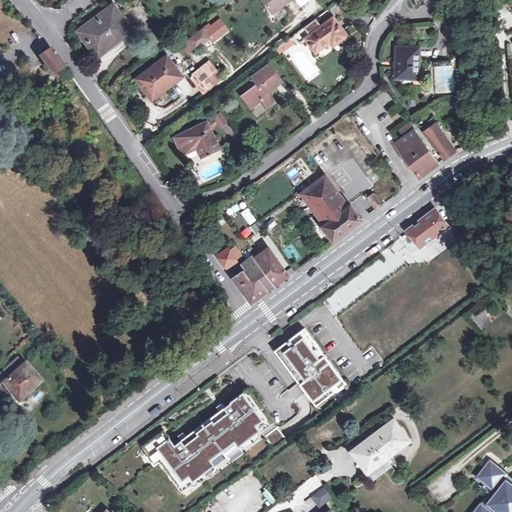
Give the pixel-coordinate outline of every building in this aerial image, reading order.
[(261,0),(272,14),(290,0),(294,0),(261,0)] [(108,44),(129,28),(113,6),(91,23),(92,25),(79,34),(97,57),(110,47),(108,44)] [(315,53),(329,42),(333,39),(336,43),(346,36),(332,17),(317,29),(313,24),(295,37),(301,44),(306,40),(315,53)] [(203,29),(209,38),(215,34),(209,25),(203,29)] [(108,44),(110,47),(131,31),(129,28),(108,44)] [(209,38),(203,29),(188,40),(195,49),(209,38)] [(281,56),(297,44),(292,38),(276,50),(281,56)] [(418,48),(396,47),(395,78),(417,79),(418,48)] [(40,57),(53,75),(64,67),(51,49),(40,57)] [(166,57),(136,79),(151,99),(181,76),(166,57)] [(188,74),(201,95),(224,80),(211,60),(188,74)] [(434,66),(435,93),(455,91),(453,64),(434,66)] [(265,106),(273,100),(266,92),(279,81),(269,66),(252,79),(257,85),(242,96),(251,107),(255,104),(254,102),(259,98),(265,106)] [(214,119),(207,124),(210,129),(217,124),(220,127),(230,120),(223,110),(213,117),(214,119)] [(211,141),(215,140),(210,129),(206,122),(175,137),(183,154),(196,148),(201,158),(216,151),(211,141)] [(409,122),(399,129),(403,134),(413,127),(409,122)] [(454,151),(435,124),(422,133),(442,160),(454,151)] [(414,131),(394,144),(405,160),(418,178),(437,163),(414,131)] [(324,225),(322,227),(332,242),(347,231),(361,221),(350,205),(348,207),(325,175),(300,194),(324,225)] [(380,206),(372,194),(366,198),(375,210),(380,206)] [(213,212),(216,216),(222,212),(220,208),(213,212)] [(407,233),(419,248),(427,242),(447,227),(434,209),(405,230),(407,233)] [(427,242),(419,248),(424,254),(432,248),(427,242)] [(229,251),(234,258),(240,255),(235,247),(229,251)] [(254,259),(273,286),(287,275),(268,249),(254,259)] [(234,258),(229,251),(218,258),(224,266),(234,258)] [(273,286),(254,259),(251,256),(241,265),(250,278),(254,275),(266,291),(273,286)] [(378,258),(323,302),(335,316),(390,272),(378,258)] [(249,303),(266,291),(254,275),(250,278),(247,280),(242,273),(232,280),(249,303)] [(484,313),(489,320),(491,323),(498,317),(492,308),(494,305),(489,299),(475,310),(480,316),(484,313)] [(486,323),(489,320),(484,313),(480,316),(486,323)] [(335,388),(344,381),(304,328),(274,350),(315,404),(324,397),(325,399),(337,390),(335,388)] [(19,401),(41,381),(18,357),(0,373),(0,374),(5,380),(3,383),(19,401)] [(148,455),(152,452),(177,485),(189,476),(192,480),(214,464),(211,459),(223,450),(234,442),(238,446),(260,429),(256,425),(268,416),(248,389),(230,402),(231,403),(225,407),(219,411),(208,420),(210,422),(199,430),(197,428),(186,436),(181,440),(175,445),(164,430),(142,446),(148,455)] [(263,399),(273,411),(277,408),(267,395),(263,399)] [(216,407),(219,411),(225,407),(222,403),(216,407)] [(283,417),(277,408),(273,411),(279,420),(283,417)] [(208,420),(197,428),(199,430),(210,422),(208,420)] [(354,452),(360,460),(364,458),(371,468),(367,471),(374,479),(391,465),(385,457),(407,441),(394,422),(354,452)] [(273,448),(286,439),(277,428),(265,437),(273,448)] [(178,436),(181,440),(186,436),(183,432),(178,436)] [(148,455),(147,456),(154,465),(159,461),(152,452),(148,455)] [(475,464),(477,465),(482,459),(488,464),(490,462),(482,456),(475,464)] [(364,458),(360,460),(359,461),(367,471),(371,468),(364,458)] [(511,511),(511,479),(509,477),(490,462),(488,464),(482,459),(477,465),(475,464),(469,471),(477,478),(474,482),(489,494),(493,497),(484,508),(480,505),(474,511),(511,511)] [(325,486),(312,496),(319,506),(332,496),(325,486)] [(489,494),(480,505),(484,508),(493,497),(489,494)] [(312,498),(301,505),(305,511),(319,511),(320,511),(312,498)]
